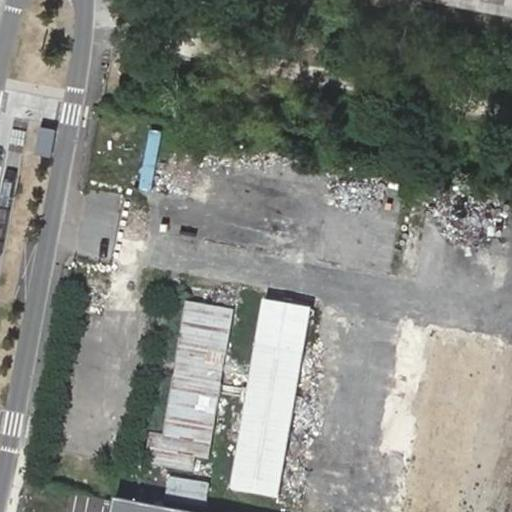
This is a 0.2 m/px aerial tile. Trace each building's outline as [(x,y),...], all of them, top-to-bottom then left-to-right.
[(511,0),(437,0),(511,14),(511,0)] [(147,298),(85,287),(62,429),(124,439),(136,369),(176,375),(178,362),(137,355),(147,298)] [(312,306),(264,298),(249,388),(248,396),(232,493),(280,501),(312,306)] [(151,438),(146,468),(194,476),(196,461),(209,463),(220,392),(222,383),(233,310),(187,302),(178,362),(176,375),(165,441),(151,438)] [(511,511),(511,341),(403,324),(379,464),(403,468),(395,511),(511,511)] [(248,396),(249,388),(222,383),(220,392),(248,396)] [(54,483),(91,491),(98,459),(61,451),(54,483)] [(207,508),(209,481),(167,477),(164,504),(207,508)] [(171,511),(118,502),(116,511),(171,511)]
